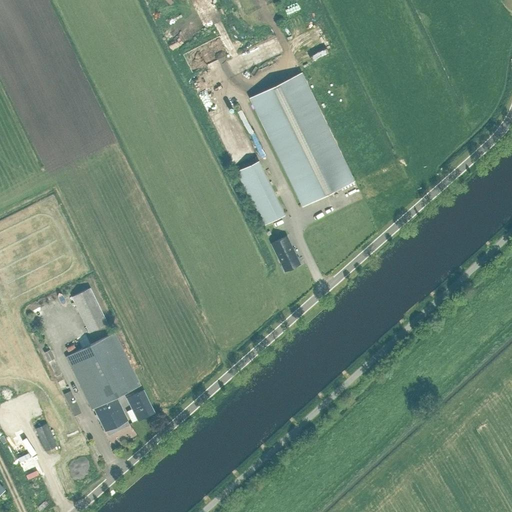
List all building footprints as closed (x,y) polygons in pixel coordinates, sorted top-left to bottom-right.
[(295,0),(283,0),(278,3),(284,14),(298,6),(295,0)] [(267,32),(230,54),(238,67),(275,44),(267,32)] [(323,32),(292,45),(298,57),(328,44),(323,32)] [(190,44),(191,49),(184,51),(186,58),(222,47),(219,35),(190,44)] [(219,75),(230,72),(227,54),(215,57),(219,75)] [(209,62),(189,73),(195,84),(215,73),(209,62)] [(301,73),(249,98),(302,206),(354,180),(301,73)] [(236,108),(240,105),(234,93),(229,95),(236,108)] [(231,120),(223,124),(229,136),(237,132),(231,120)] [(262,225),(284,214),(258,160),(236,171),(262,225)] [(285,271),(299,264),(286,236),(271,243),(285,271)] [(90,287),(72,296),(90,332),(108,323),(90,287)] [(434,309),(428,311),(430,320),(436,318),(434,309)] [(127,420),(116,397),(141,385),(115,332),(66,356),(92,409),(95,408),(106,430),(108,435),(130,424),(127,420)] [(54,358),(50,349),(44,352),(48,361),(54,358)] [(128,397),(139,419),(154,412),(143,389),(128,397)] [(44,418),(33,422),(43,446),(54,441),(44,418)] [(73,476),(87,469),(82,458),(68,465),(73,476)]
